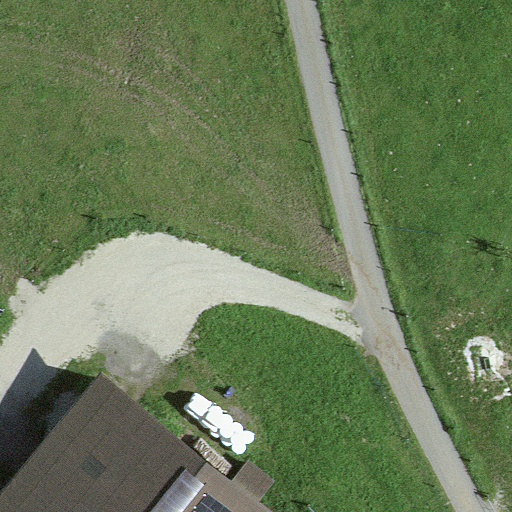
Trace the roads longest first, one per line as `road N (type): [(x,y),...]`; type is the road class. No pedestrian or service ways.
road 1 (unclassified): [(472,511),(381,329),(300,0)]
road 2 (track): [(0,403),(102,276),(150,258),(381,329)]
